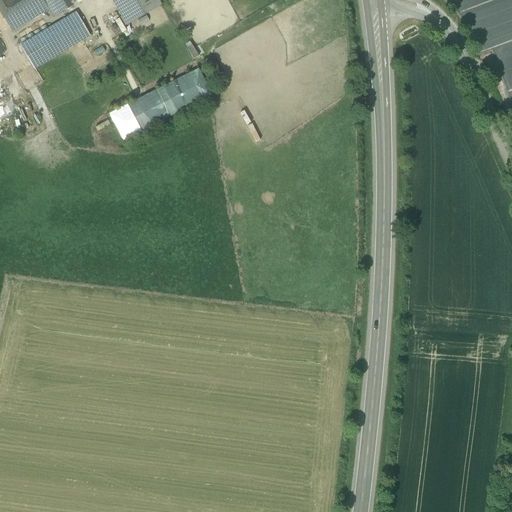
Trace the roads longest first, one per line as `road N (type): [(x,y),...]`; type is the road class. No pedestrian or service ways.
road 1 (secondary): [(360,511),(382,260),(374,1)]
road 2 (residential): [(511,168),(441,19),(414,3),(374,1)]
